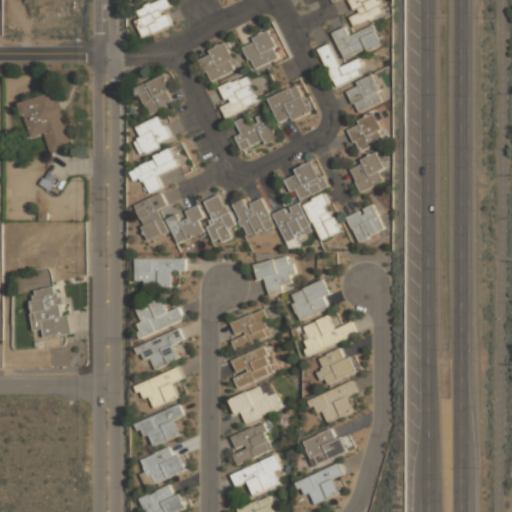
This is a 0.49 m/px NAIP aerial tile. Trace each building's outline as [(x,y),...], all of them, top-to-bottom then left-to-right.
[(145,37),(172,24),(166,10),(173,7),(169,0),(156,0),(132,12),(145,37)] [(388,10),(383,0),(350,0),(356,12),(350,15),(355,25),(388,10)] [(351,35),(347,26),(334,32),(346,59),(382,43),(374,24),(351,35)] [(283,59),(269,30),(241,44),(255,73),(283,59)] [(199,56),(213,81),(239,67),(225,41),(199,56)] [(336,85),(366,74),(360,58),(341,65),(332,43),(321,47),(336,85)] [(228,103),(222,106),(226,117),(260,102),(248,73),(220,86),(228,103)] [(358,112),(385,101),(374,74),(347,86),(358,112)] [(165,75),(138,87),(149,115),(177,103),(165,75)] [(281,124),(311,111),(299,83),(269,96),(281,124)] [(74,146),(60,90),(20,101),(30,137),(45,133),(50,152),(74,146)] [(238,123),(242,132),(236,135),(244,152),(278,136),(265,110),(238,123)] [(387,139),(375,112),(348,125),(361,152),(387,139)] [(173,140),(161,115),(137,126),(142,136),(135,140),(143,155),(173,140)] [(179,165),(172,149),(135,166),(147,193),(164,186),(159,174),(179,165)] [(386,167),(376,150),(349,166),(364,192),(383,181),(378,172),(386,167)] [(328,186),(316,160),(285,174),(297,201),(328,186)] [(60,179),(50,171),(41,184),(51,191),(60,179)] [(150,239),(169,231),(160,210),(168,206),(162,192),(135,204),(150,239)] [(228,229),(238,223),(220,193),(205,202),(215,220),(206,225),(218,245),(233,237),(228,229)] [(343,231),(326,193),(305,202),(322,240),(343,231)] [(262,194),(235,205),(248,237),(275,226),(262,194)] [(300,244),(296,235),(312,229),(300,201),(274,212),(290,249),(300,244)] [(385,230),(375,204),(349,214),(359,240),(385,230)] [(178,213),(168,218),(178,243),(208,231),(198,205),(186,209),(189,217),(181,220),(178,213)] [(267,280),(270,291),(299,283),(291,254),(256,264),(261,281),(267,280)] [(176,286),(176,267),(186,267),(186,257),(137,257),(137,286),(176,286)] [(301,318),(330,310),(326,295),(331,294),(327,281),(293,290),(301,318)] [(36,329),(44,328),(46,337),(71,334),(66,292),(56,294),(55,286),(31,289),(36,329)] [(144,336),(185,319),(179,303),(168,308),(165,298),(139,308),(142,317),(137,319),(144,336)] [(228,324),(240,349),(276,332),(264,307),(228,324)] [(312,353),(358,333),(353,320),(337,327),(331,315),(301,328),(312,353)] [(143,343),(154,369),(182,358),(176,343),(185,339),(181,328),(143,343)] [(277,371),(265,345),(230,360),(241,386),(277,371)] [(321,357),(326,367),(319,371),(326,385),(357,371),(346,346),(321,357)] [(141,383),(152,408),(181,395),(175,381),(184,377),(179,366),(141,383)] [(358,392),(353,380),(311,399),(317,414),(324,411),(329,422),(354,410),(348,396),(358,392)] [(281,408),(272,382),(229,397),(236,416),(245,412),(248,420),(281,408)] [(182,434),(176,418),(184,414),(181,404),(140,420),(150,446),(182,434)] [(230,435),(239,463),(275,451),(266,423),(230,435)] [(305,440),(316,465),(349,451),(342,434),(337,437),(333,428),(305,440)] [(186,469),(174,444),(144,458),(149,469),(144,471),(150,485),(186,469)] [(283,471),(277,455),(232,472),(239,488),(248,485),(252,496),(280,485),(275,474),(283,471)] [(317,502),(342,492),(335,476),(344,473),(340,463),(297,480),(304,498),(313,494),(317,502)] [(180,489),(173,491),(171,485),(142,496),(148,511),(177,511),(187,508),(180,489)] [(276,511),(269,495),(238,508),(239,511),(276,511)]
